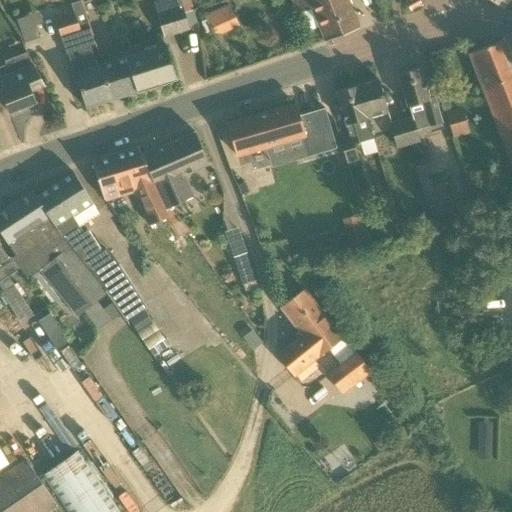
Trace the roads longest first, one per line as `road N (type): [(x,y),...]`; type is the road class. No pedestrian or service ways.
road 1 (residential): [(0,175),(335,56),(431,27),(483,23)]
road 2 (unknown): [(252,511),(279,474),(296,428),(304,289),(296,260),(200,102)]
road 3 (unknown): [(0,355),(45,373),(75,397),(162,511)]
